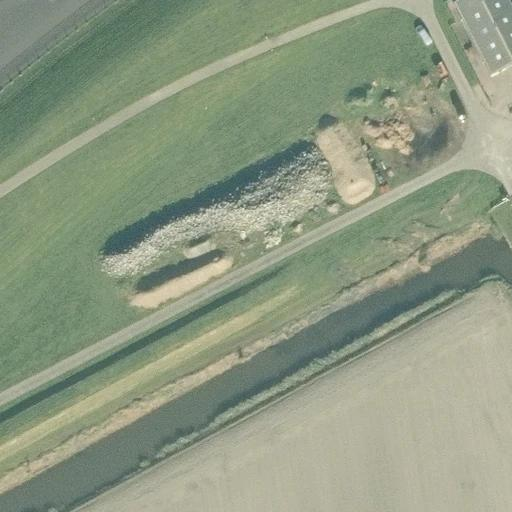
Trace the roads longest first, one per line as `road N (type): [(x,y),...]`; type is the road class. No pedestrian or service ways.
road 1 (unclassified): [(0,397),(488,145)]
road 2 (unclassified): [(377,0),(166,91),(0,191)]
road 3 (unclassified): [(488,145),(422,0)]
